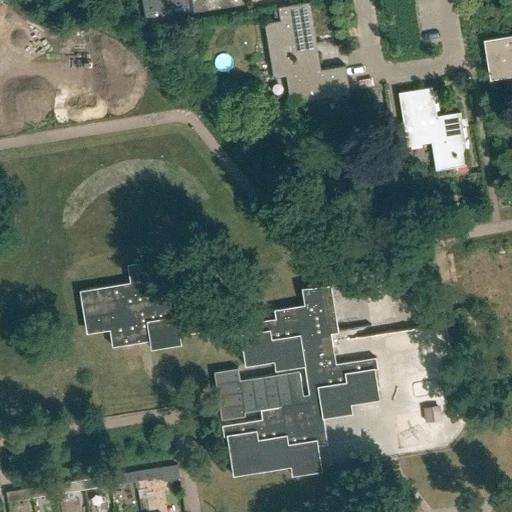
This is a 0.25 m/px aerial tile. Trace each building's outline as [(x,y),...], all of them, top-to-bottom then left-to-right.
[(141,0),(145,24),(188,18),(184,0),(191,0),(193,12),(243,4),(242,0),(141,0)] [(317,69),(307,2),(277,6),(279,20),(267,22),(275,77),(289,75),(293,101),(348,93),(343,65),(317,69)] [(488,76),(511,72),(511,34),(483,39),(488,76)] [(435,115),(431,86),(397,91),(402,122),(390,124),(394,147),(430,141),(434,169),(467,164),(459,111),(435,115)] [(511,287),(502,289),(501,279),(511,278),(511,244),(481,248),(486,292),(494,364),(511,362),(511,287)] [(159,276),(156,258),(126,263),(129,281),(79,290),(79,291),(81,291),(88,330),(109,327),(112,346),(119,345),(140,341),(139,332),(148,331),(150,346),(180,341),(178,332),(207,327),(197,269),(159,276)] [(365,286),(370,322),(394,318),(389,282),(365,286)] [(338,331),(337,330),(330,283),(301,287),(304,307),(296,309),(295,305),(274,309),(275,318),(238,324),(244,363),(272,358),(274,367),(303,363),(307,393),(305,393),(301,369),(242,378),(240,367),(216,370),(224,418),(248,415),(247,411),(260,409),(261,418),(225,424),(231,463),(232,473),(290,464),(291,472),(321,468),(317,441),(326,440),(322,415),(352,411),(350,401),(379,396),(372,357),(335,363),(334,354),(323,355),(320,334),(338,331)] [(430,394),(416,395),(417,414),(432,413),(430,394)] [(143,480),(162,477),(160,467),(142,470),(143,480)] [(109,475),(110,485),(129,482),(127,472),(109,475)] [(92,488),(110,485),(109,475),(90,478),(92,488)] [(58,483),(59,493),(77,490),(76,480),(58,483)] [(41,496),(59,493),(58,483),(40,486),(41,496)] [(7,501),(27,498),(25,488),(6,491),(7,501)]
